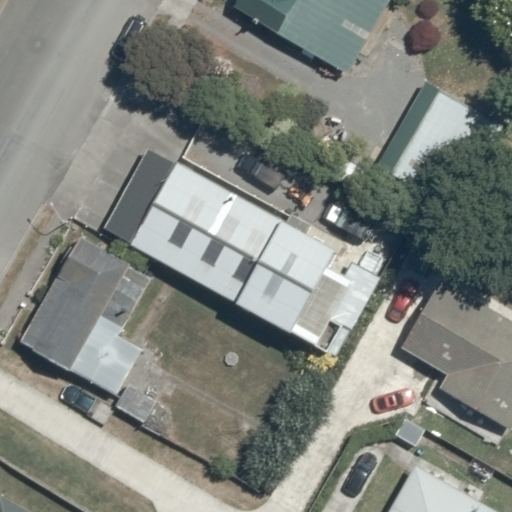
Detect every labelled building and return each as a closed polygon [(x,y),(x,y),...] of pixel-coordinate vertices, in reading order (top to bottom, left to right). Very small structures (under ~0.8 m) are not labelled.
[(245,0),(242,7),(357,75),(400,2),(396,0),(245,0)] [(511,130),(511,122),(446,89),(402,174),(447,197),(471,152),(495,164),(511,130)] [(184,154),(138,239),(342,351),(409,229),(366,206),(345,243),(184,154)] [(160,275),(92,235),(31,340),(124,395),(146,357),(121,342),(160,275)] [(449,372),(485,310),(438,283),(401,345),(449,372)] [(438,391),(509,432),(511,427),(511,325),(485,310),(449,372),(438,391)] [(490,511),(415,467),(387,511),(490,511)] [(20,511),(0,500),(0,511),(20,511)]
